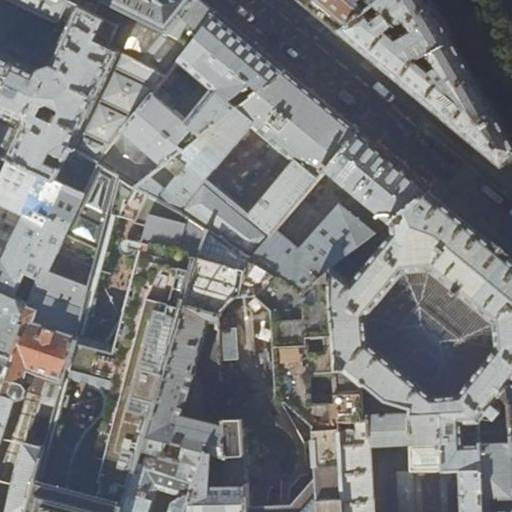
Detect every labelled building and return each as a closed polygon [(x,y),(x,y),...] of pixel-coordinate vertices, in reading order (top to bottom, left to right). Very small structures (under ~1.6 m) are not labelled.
[(108,45),(96,40),(106,20),(65,0),(0,0),(0,78),(3,80),(0,86),(0,154),(9,158),(54,180),(71,147),(96,161),(153,94),(167,77),(107,47),(108,45)] [(100,0),(97,7),(83,0),(65,0),(106,20),(117,26),(107,47),(167,77),(180,61),(216,13),(202,0),(100,0)] [(301,0),(302,0),(308,5),(338,30),(341,32),(381,0),(301,0)] [(511,157),(511,141),(507,133),(477,82),(450,35),(429,0),(381,0),(341,32),(368,55),(480,149),(501,166),(511,157)] [(338,30),(308,5),(305,9),(335,34),(338,30)] [(249,40),(216,13),(180,61),(215,89),(187,122),(153,94),(96,161),(120,176),(136,187),(286,70),(249,40)] [(359,131),(320,98),(286,70),(136,187),(184,212),(209,229),(253,258),(277,230),(305,195),(327,169),(359,131)] [(277,230),(253,258),(303,292),(307,287),(330,269),(335,266),(389,224),(431,191),(368,139),(359,131),(327,169),(354,192),(330,217),(305,195),(277,230)] [(0,354),(12,359),(24,327),(23,322),(42,270),(90,289),(120,176),(96,161),(71,147),(54,180),(9,158),(0,175),(0,354)] [(184,212),(136,187),(120,176),(90,289),(29,511),(123,511),(138,464),(138,463),(142,451),(146,436),(186,305),(209,229),(184,212)] [(438,197),(431,191),(389,224),(393,226),(393,235),(352,281),(335,266),(330,269),(339,393),(361,392),(366,385),(383,401),(382,402),(387,404),(387,403),(413,415),(440,413),(444,470),(452,470),(461,470),(483,469),(481,445),(511,443),(511,426),(511,419),(497,420),(503,412),(495,406),(502,398),(511,405),(510,385),(511,384),(511,255),(502,248),(492,239),(446,201),(439,195),(438,197)] [(248,511),(346,511),(342,421),(346,421),(357,420),(363,419),(361,392),(339,393),(330,269),(307,287),(303,292),(253,258),(209,229),(186,305),(216,315),(220,315),(220,311),(234,295),(255,294),(269,307),(276,400),(286,400),(314,424),(314,437),(313,437),(313,465),(316,465),(316,477),(292,502),(248,504),(248,511)] [(29,511),(90,289),(42,270),(23,322),(24,327),(12,359),(0,390),(0,511),(29,511)] [(203,451),(208,454),(225,458),(223,428),(206,423),(197,376),(220,381),(216,315),(186,305),(146,436),(165,441),(166,441),(183,446),(203,451)] [(0,390),(12,359),(0,354),(0,390)] [(357,430),(355,429),(346,429),(346,421),(342,421),(346,511),(414,511),(412,471),(444,470),(440,413),(413,415),(387,403),(387,404),(382,402),(383,401),(366,385),(361,392),(363,419),(357,420),(357,430)] [(248,511),(248,504),(244,421),(223,422),(223,428),(225,458),(226,485),(227,511),(248,511)] [(146,460),(146,463),(146,464),(146,467),(138,464),(123,511),(185,511),(203,451),(183,446),(179,461),(161,456),(166,441),(165,441),(146,436),(142,451),(150,453),(149,455),(147,457),(146,459),(146,460)] [(511,511),(511,443),(481,445),(483,469),(484,511),(511,511)] [(227,511),(226,485),(205,485),(208,454),(203,451),(185,511),(227,511)] [(484,511),(483,469),(461,470),(463,511),(449,511),(447,484),(452,480),(452,470),(444,470),(412,471),(414,511),(484,511)]
